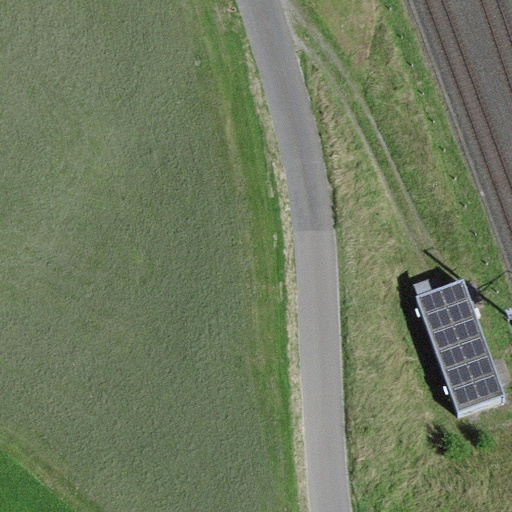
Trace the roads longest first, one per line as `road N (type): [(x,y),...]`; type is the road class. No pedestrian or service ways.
road 1 (residential): [(257,0),(307,191),(332,511)]
road 2 (track): [(263,19),(301,34),(325,55),(441,273)]
